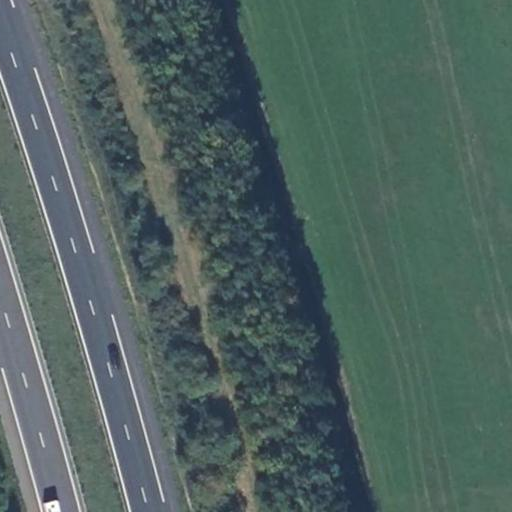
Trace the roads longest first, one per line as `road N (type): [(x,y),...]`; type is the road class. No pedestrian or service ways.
road 1 (trunk): [(151,511),(0,14)]
road 2 (trunk): [(0,288),(63,511)]
